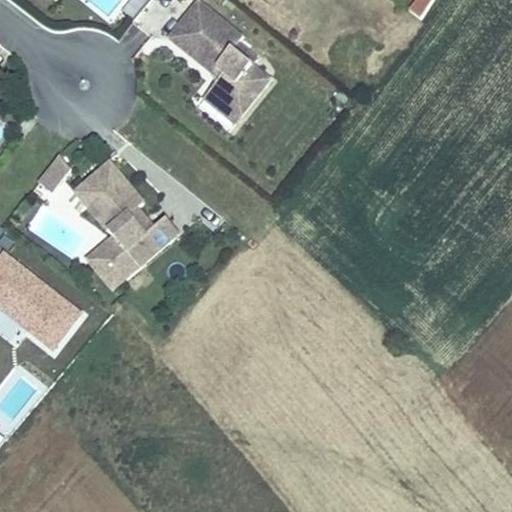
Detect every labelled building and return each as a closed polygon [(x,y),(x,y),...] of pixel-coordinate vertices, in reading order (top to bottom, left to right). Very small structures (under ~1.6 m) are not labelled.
[(415,0),(407,15),(422,23),(434,0),(415,0)] [(210,93),(228,107),(241,118),(270,82),(253,68),(233,52),(238,46),(243,40),(199,4),(170,40),(220,81),(210,93)] [(258,62),(238,46),(233,52),(253,68),(258,62)] [(210,93),(204,101),(235,126),(241,118),(228,107),(210,93)] [(51,170),(64,181),(71,171),(61,158),(51,170)] [(131,216),(137,212),(144,205),(110,165),(84,188),(95,201),(87,208),(114,239),(98,254),(123,283),(180,235),(167,219),(153,231),(147,236),(131,216)] [(52,195),(64,181),(51,170),(39,185),(52,195)] [(76,194),(87,208),(95,201),(84,188),(76,194)] [(153,231),(137,212),(131,216),(147,236),(153,231)] [(113,291),(123,283),(98,254),(88,262),(113,291)] [(82,316),(5,257),(0,263),(0,309),(54,352),(82,316)] [(26,407),(36,384),(18,377),(9,400),(26,407)]
